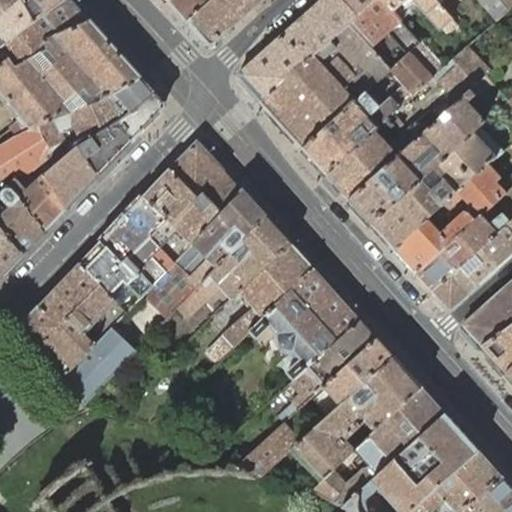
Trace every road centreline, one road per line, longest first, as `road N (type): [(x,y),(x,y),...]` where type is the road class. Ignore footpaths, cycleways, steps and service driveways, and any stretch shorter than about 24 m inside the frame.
road 1 (secondary): [(511,433),(333,238),(212,81)]
road 2 (tertiary): [(0,312),(179,127),(212,81)]
